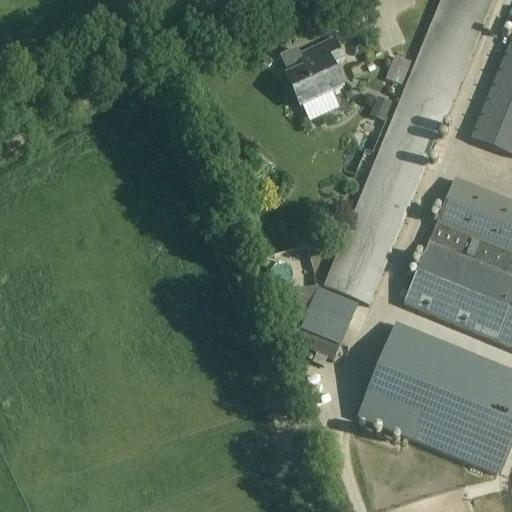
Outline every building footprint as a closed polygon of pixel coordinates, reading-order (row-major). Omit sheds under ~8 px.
[(370,309),(495,0),(442,0),(324,290),(370,309)] [(511,39),(471,142),(511,159),(511,39)] [(343,64),(333,42),(298,59),(304,71),(286,80),(301,111),(343,91),(333,69),(343,64)] [(471,242),(464,259),(429,245),(404,308),(511,352),(511,204),(455,181),(436,228),(471,242)] [(497,478),(511,443),(511,374),(393,325),(354,419),(497,478)]
